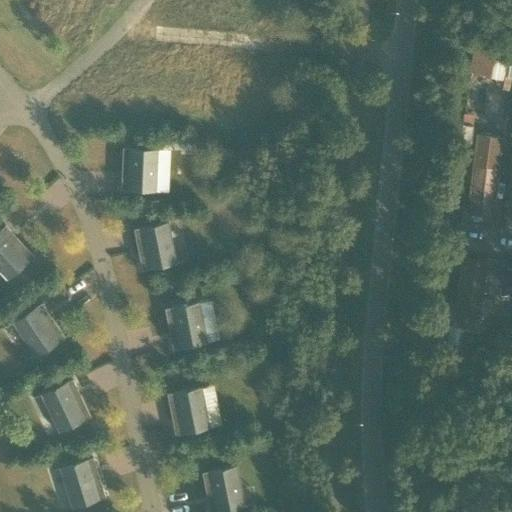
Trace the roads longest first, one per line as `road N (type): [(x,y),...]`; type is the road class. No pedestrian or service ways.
road 1 (tertiary): [(390,511),(387,383),(421,0)]
road 2 (residential): [(151,511),(99,260),(62,174),(19,112)]
road 3 (residential): [(426,511),(425,459),(511,324)]
road 4 (residential): [(19,112),(134,0)]
